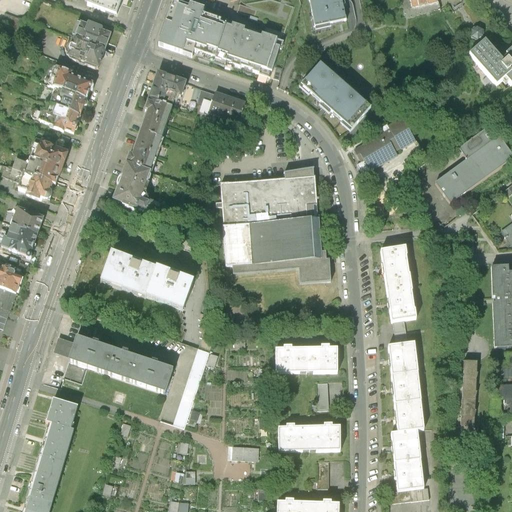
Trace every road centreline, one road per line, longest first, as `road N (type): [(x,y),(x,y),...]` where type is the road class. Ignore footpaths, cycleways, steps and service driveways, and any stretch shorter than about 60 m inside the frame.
road 1 (residential): [(133,55),(281,101),(311,124),(339,165),(360,342),(361,511)]
road 2 (primary): [(0,449),(42,303),(133,55)]
